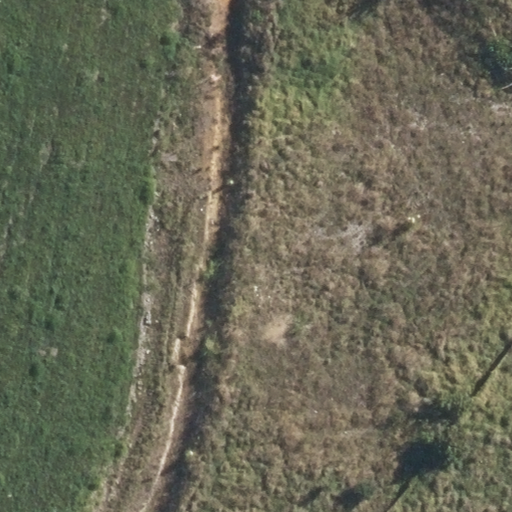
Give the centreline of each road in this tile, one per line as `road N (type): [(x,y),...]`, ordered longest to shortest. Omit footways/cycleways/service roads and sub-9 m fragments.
road 1 (secondary): [(0,116),(265,170),(511,193)]
road 2 (secondary): [(511,307),(373,302),(71,264),(0,245)]
road 3 (unknown): [(71,264),(24,511)]
road 4 (unknown): [(265,170),(300,0)]
